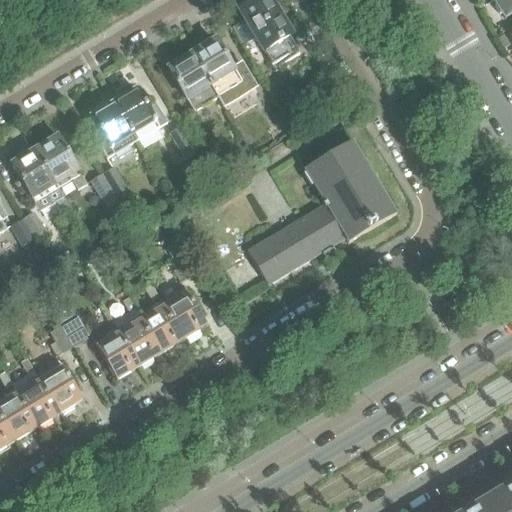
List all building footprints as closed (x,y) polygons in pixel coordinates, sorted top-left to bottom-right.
[(244,21),(232,28),(245,49),(257,43),(272,68),(279,64),(281,67),(299,56),(284,31),(274,15),(264,0),(263,0),(240,14),(244,21)] [(511,0),(491,0),(494,5),(494,8),(499,16),(502,17),(504,21),(511,15),(511,0)] [(511,47),(503,36),(497,39),(505,51),(511,47)] [(215,43),(191,58),(216,100),(223,110),(257,90),(241,64),(231,71),(215,43)] [(191,58),(167,72),(192,114),(216,100),(191,58)] [(158,131),(135,91),(113,105),(136,144),(158,131)] [(136,144),(113,105),(90,118),(113,158),(136,144)] [(196,155),(179,130),(169,137),(185,162),(196,155)] [(57,138),(34,152),(57,191),(71,183),(76,191),(77,193),(86,187),(86,186),(80,177),(67,155),(63,148),(57,138)] [(395,217),(351,144),(303,173),(305,176),(303,177),(310,189),(312,188),(323,206),(321,207),(322,209),(247,255),(267,288),(330,250),(344,241),(347,246),(395,217)] [(27,156),(10,166),(34,205),(33,205),(39,214),(54,205),(63,219),(72,214),(57,191),(34,152),(27,156)] [(129,195),(113,170),(102,177),(118,202),(129,195)] [(114,197),(101,177),(90,184),(102,204),(114,197)] [(45,236),(33,215),(22,222),(34,242),(45,236)] [(33,243),(21,223),(10,230),(22,250),(33,243)] [(196,276),(183,255),(173,261),(179,270),(173,274),(180,286),(196,276)] [(158,299),(150,287),(144,291),(152,303),(158,299)] [(207,329),(185,295),(162,308),(183,342),(205,329),(206,330),(207,329)] [(136,313),(128,300),(122,304),(130,316),(136,313)] [(183,342),(162,308),(140,322),(161,356),(183,342)] [(90,340),(77,319),(59,331),(72,351),(90,340)] [(161,356),(140,322),(117,336),(139,369),(161,356)] [(72,351),(59,331),(50,336),(55,345),(49,348),(57,360),(72,351)] [(139,369),(117,336),(96,349),(116,384),(117,383),(116,382),(139,369)] [(33,373),(26,362),(20,365),(27,376),(33,373)] [(82,404),(61,370),(39,383),(59,417),(81,404),(82,404)] [(59,417),(39,383),(38,384),(33,374),(11,387),(17,396),(16,397),(36,431),(59,417)] [(11,387),(4,375),(0,377),(0,382),(5,390),(11,387)] [(36,431),(16,397),(0,406),(0,421),(14,444),(36,431)] [(0,452),(14,444),(0,421),(0,452)] [(511,511),(511,487),(470,511),(511,511)]
